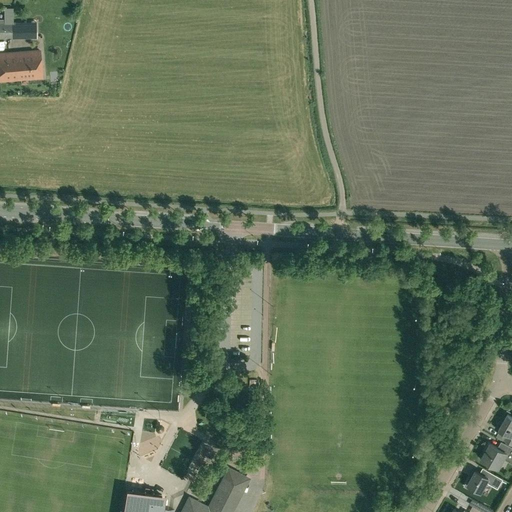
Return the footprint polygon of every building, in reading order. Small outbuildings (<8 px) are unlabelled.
[(0,19),(0,37),(10,37),(10,22),(13,22),(12,19),(0,19)] [(27,37),(27,22),(13,22),(10,22),(10,37),(27,37)] [(0,53),(0,79),(42,76),(40,50),(0,53)] [(511,415),(507,413),(498,429),(507,434),(504,439),(511,444),(511,415)] [(511,460),(511,459),(511,446),(505,442),(501,448),(488,441),(484,449),(486,451),(482,457),(498,467),(504,456),(511,460)] [(181,511),(229,511),(247,478),(229,469),(209,507),(189,497),(181,511)] [(499,485),(504,488),(508,482),(491,472),(488,476),(475,469),(471,476),(470,475),(464,485),(472,490),(474,487),(480,491),(486,481),(497,488),(499,485)] [(122,511),(163,511),(166,494),(127,488),(122,511)]
